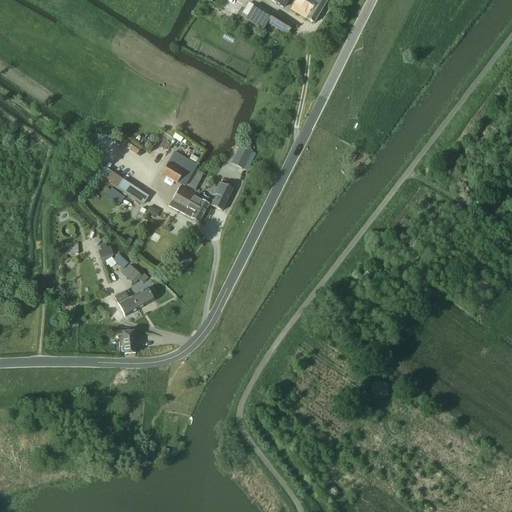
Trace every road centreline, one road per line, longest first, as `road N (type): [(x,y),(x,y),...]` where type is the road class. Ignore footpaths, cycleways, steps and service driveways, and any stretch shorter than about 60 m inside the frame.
road 1 (unclassified): [(0,366),(150,364),(195,342),(374,0)]
road 2 (unclassified): [(511,37),(245,391),(245,434),(300,511)]
road 3 (track): [(511,234),(413,164)]
